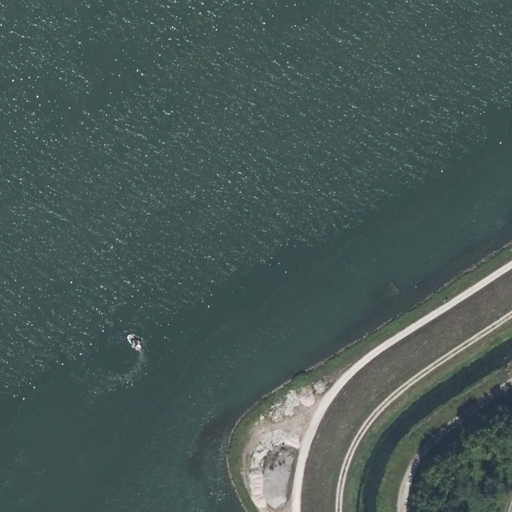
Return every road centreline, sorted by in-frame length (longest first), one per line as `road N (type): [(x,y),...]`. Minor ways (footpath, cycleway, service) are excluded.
road 1 (track): [(511,259),(367,357),(313,411),(301,511)]
road 2 (track): [(339,511),(344,469),(376,415),(511,315)]
road 3 (track): [(511,387),(436,439),(405,481),(404,511)]
